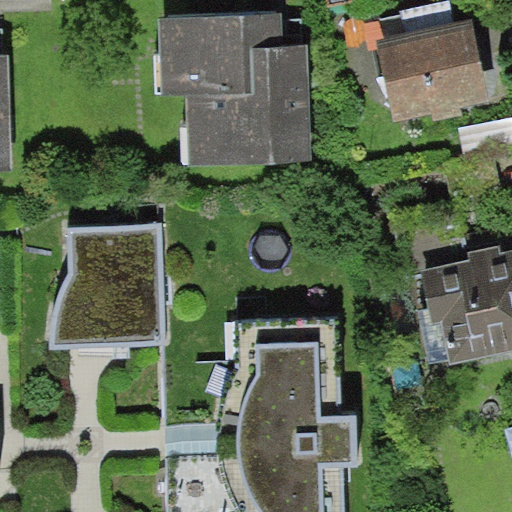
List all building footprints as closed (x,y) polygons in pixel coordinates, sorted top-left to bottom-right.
[(287,14),(166,17),(168,96),(190,95),(191,163),(315,161),(312,39),(288,40),(287,14)] [(474,16),(382,39),(403,124),(495,101),(474,16)] [(0,163),(15,163),(11,51),(0,51),(0,163)] [(454,205),(392,218),(400,257),(417,253),(440,359),(511,344),(511,158),(447,172),(454,205)] [(164,227),(71,226),(71,280),(65,293),(59,308),(54,321),(51,335),(52,346),(167,341),(164,227)] [(316,347),(262,348),(262,371),(250,392),(244,419),(244,449),(257,490),(269,506),(269,511),(323,511),(323,455),(350,454),(350,421),(317,422),(316,347)]
